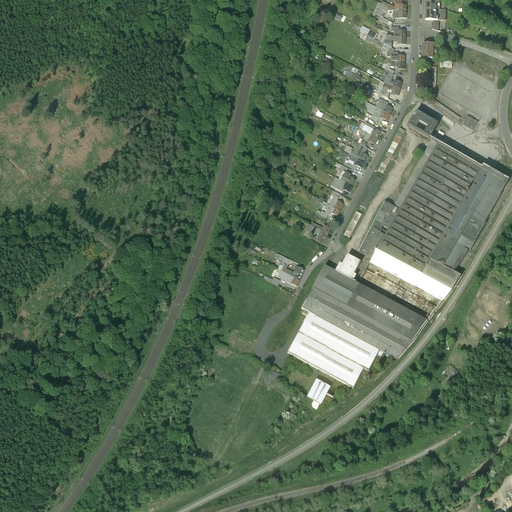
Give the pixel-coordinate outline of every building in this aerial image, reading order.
[(438,0),(434,0),(425,0),(426,10),(437,10),(437,3),(438,3),(438,0)] [(402,1),(395,1),(394,7),(394,11),(396,12),(406,12),(406,5),(402,5),(402,1)] [(389,5),(385,3),(383,2),(382,4),(393,10),(394,11),(394,7),(392,7),(393,6),(389,5)] [(382,4),(378,3),(376,7),(377,7),(374,13),(382,17),(384,18),(388,9),(393,11),(393,10),(382,4)] [(406,12),(396,12),(394,11),(393,10),(393,11),(393,19),(406,19),(406,12)] [(437,10),(426,10),(425,20),(445,21),(445,10),(439,10),(437,10)] [(384,18),(382,17),(380,21),(392,27),(394,24),(384,18)] [(406,31),(399,31),(399,28),(392,28),(392,32),(394,32),(394,37),(395,37),(405,38),(406,31)] [(405,38),(395,37),(394,37),(386,36),(386,40),(392,41),(396,41),(396,42),(398,42),(398,44),(405,44),(405,38)] [(383,44),(379,42),(378,43),(367,37),(365,41),(369,43),(370,41),(388,51),(391,48),(383,44)] [(428,43),(424,43),(424,44),(423,44),(422,59),(424,59),(424,67),(428,68),(428,59),(437,60),(438,45),(428,44),(428,43)] [(405,57),(398,56),(398,53),(387,53),(387,57),(391,57),(391,61),(397,61),(397,63),(405,63),(405,57)] [(392,75),(385,71),(384,75),(386,76),(386,78),(392,79),(393,75),(392,75)] [(402,83),(395,81),(395,83),(391,81),(392,79),(386,78),(384,83),(385,84),(388,86),(400,89),(402,83)] [(400,89),(388,86),(385,84),(383,91),(390,93),(390,94),(392,94),(392,95),(394,96),(394,95),(398,96),(400,89)] [(383,91),(381,90),(379,94),(388,99),(390,93),(383,91)] [(388,99),(379,94),(377,97),(387,102),(389,99),(388,99)] [(388,104),(381,100),(379,103),(382,105),(380,110),(390,115),(393,109),(387,105),(388,104)] [(460,118),(434,100),(432,102),(459,120),(460,118)] [(380,110),(374,107),(372,109),(372,110),(382,115),(381,118),(387,121),(390,115),(380,110)] [(438,124),(417,112),(408,127),(430,139),(438,124)] [(476,122),(468,116),(462,126),(473,132),(474,129),(472,128),(474,126),(476,122)] [(374,130),(365,126),(364,126),(362,131),(378,139),(381,133),(374,130)] [(362,131),(359,129),(357,131),(360,132),(359,134),(366,138),(366,137),(370,139),(368,141),(374,145),(378,139),(362,131)] [(400,129),(378,172),(383,175),(405,132),(400,129)] [(432,140),(395,206),(401,209),(439,144),(432,140)] [(386,236),(373,259),(372,259),(369,264),(359,284),(351,280),(336,272),(325,266),(313,287),(301,309),(309,313),(383,353),(397,360),(413,342),(427,322),(442,304),(453,290),(461,276),(454,272),(452,271),(462,255),(465,257),(466,257),(470,250),(470,251),(509,181),(484,166),(483,169),(439,144),(401,209),(386,236)] [(365,147),(360,145),(356,154),(354,157),(365,163),(368,157),(364,155),(367,148),(365,147)] [(354,157),(351,156),(349,160),(355,163),(354,165),(362,169),(365,163),(354,157)] [(374,176),(358,206),(366,210),(382,180),(374,176)] [(341,180),(336,178),(334,183),(339,185),(339,186),(341,187),(342,186),(344,182),(341,180)] [(355,181),(349,178),(346,183),(352,187),(355,181)] [(346,183),(344,182),(342,186),(344,187),(343,190),(349,193),(352,187),(346,183)] [(339,198),(334,196),(334,198),(332,201),(329,200),(327,204),(330,205),(340,211),(343,205),(337,202),(339,198)] [(385,202),(359,252),(372,259),(373,259),(386,236),(380,233),(382,227),(388,230),(394,219),(395,219),(400,211),(385,202)] [(340,211),(330,205),(326,214),(328,215),(330,216),(331,214),(337,217),(340,211)] [(356,212),(343,237),(349,240),(362,215),(356,212)] [(311,226),(308,225),(305,231),(311,234),(312,232),(314,228),(311,226)] [(331,229),(324,226),(323,229),(319,227),(317,229),(328,235),(331,229)] [(317,229),(314,228),(312,232),(319,236),(316,242),(323,245),(325,241),(328,235),(317,229)] [(253,242),(251,247),(262,253),(264,247),(253,242)] [(348,255),(343,265),(340,264),(336,272),(351,280),(361,262),(348,255)] [(462,255),(452,271),(454,272),(455,270),(457,267),(459,265),(461,261),(462,261),(465,257),(462,255)] [(290,261),(284,258),(282,264),(284,265),(287,267),(290,261)] [(287,267),(284,265),(280,271),(288,275),(289,276),(299,281),(304,271),(296,267),(293,273),(285,269),(287,267)] [(288,275),(280,271),(277,278),(296,287),(299,281),(289,276),(288,275)] [(280,282),(274,279),(271,284),(277,287),(280,282)] [(502,290),(489,281),(485,289),(497,297),(502,290)] [(495,301),(484,294),(481,299),(491,306),(495,301)] [(511,305),(503,300),(497,309),(500,311),(499,313),(501,315),(503,313),(506,315),(511,305)] [(493,314),(488,311),(485,317),(490,320),(493,314)] [(383,353),(309,313),(287,353),(354,389),(364,369),(369,372),(378,355),(381,357),(383,353)] [(508,323),(494,314),(490,320),(492,321),(489,326),(492,327),(494,323),(498,325),(497,327),(501,330),(503,331),(508,323)] [(221,347),(218,354),(224,357),(227,350),(221,347)] [(443,387),(446,388),(462,372),(461,375),(463,372),(470,359),(466,355),(457,350),(454,353),(449,363),(450,365),(445,370),(443,374),(446,377),(444,380),(440,384),(443,387)] [(280,375),(270,371),(266,379),(276,383),(280,375)] [(330,387),(316,380),(307,398),(321,405),(330,387)]
